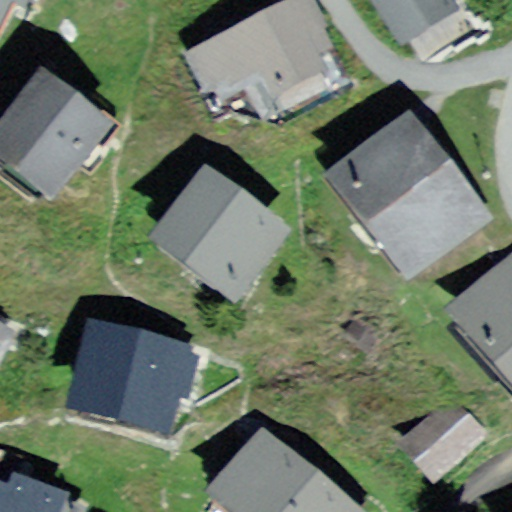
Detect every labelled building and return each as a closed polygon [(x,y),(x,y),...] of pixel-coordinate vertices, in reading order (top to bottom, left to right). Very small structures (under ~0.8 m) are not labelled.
[(331,46),(307,0),(305,0),(287,10),(286,8),(210,47),(211,48),(189,58),(206,90),(218,84),(224,97),(245,87),(259,110),(269,117),(283,106),(285,109),(326,88),(320,75),(322,74),(312,57),(331,46)] [(445,0),(373,0),(400,40),(450,8),(445,0)] [(0,161),(49,199),(97,138),(105,144),(117,129),(74,95),(64,107),(40,89),(0,140),(0,161)] [(474,220),(405,132),(341,182),(410,270),(474,220)] [(270,244),(264,229),(206,186),(163,242),(203,272),(205,270),(233,291),(270,244)] [(511,269),(460,314),(511,372),(511,269)] [(380,330),(358,316),(345,335),(367,350),(380,330)] [(194,363),(175,358),(99,339),(82,406),(159,425),(166,397),(184,401),(194,363)] [(402,448),(433,480),(481,436),(450,404),(402,448)] [(337,511),(261,448),(220,496),(239,511),(337,511)] [(0,511),(77,511),(15,490),(8,508),(0,504),(0,511)]
